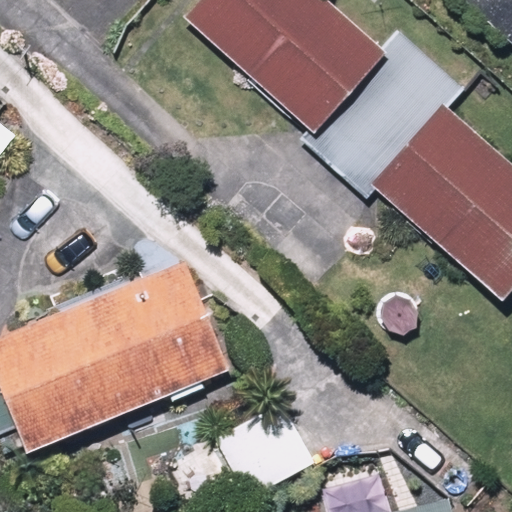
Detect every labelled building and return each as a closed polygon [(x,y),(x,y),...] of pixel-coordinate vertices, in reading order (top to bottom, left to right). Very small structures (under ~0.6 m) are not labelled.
[(194,0),(172,25),(298,141),(291,149),(357,209),(365,200),(489,315),(511,290),(511,170),(502,181),(438,122),(458,100),(390,37),(367,61),(301,0),(194,0)] [(511,0),(435,0),(434,2),(511,70),(511,0)] [(253,363),(205,251),(2,336),(11,357),(0,361),(0,431),(32,418),(44,446),(253,363)] [(255,511),(328,465),(283,395),(157,476),(180,511),(255,511)] [(493,511),(487,490),(414,511),(493,511)]
